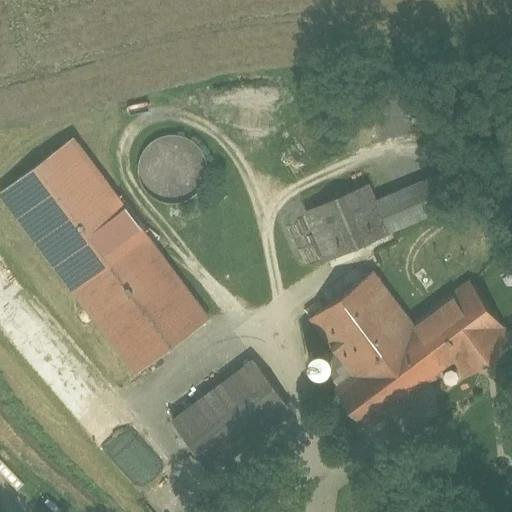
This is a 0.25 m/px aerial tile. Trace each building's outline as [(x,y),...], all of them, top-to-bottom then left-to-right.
[(196,140),(185,134),(174,132),(162,134),(152,139),(145,147),(140,157),(139,167),(140,178),(145,188),(153,195),(163,201),(175,202),(187,200),(197,193),(204,184),(208,172),(208,161),(203,149),(196,140)] [(74,142),(1,198),(135,373),(208,317),(74,142)] [(370,190),(308,214),(327,259),(388,234),(370,190)] [(337,388),(370,430),(455,364),(466,378),(505,347),(495,334),(505,326),(472,284),(414,329),(376,280),(316,327),(353,375),(337,388)] [(54,373),(80,403),(96,390),(69,359),(54,373)] [(252,361),(171,423),(212,477),(293,415),(252,361)]
